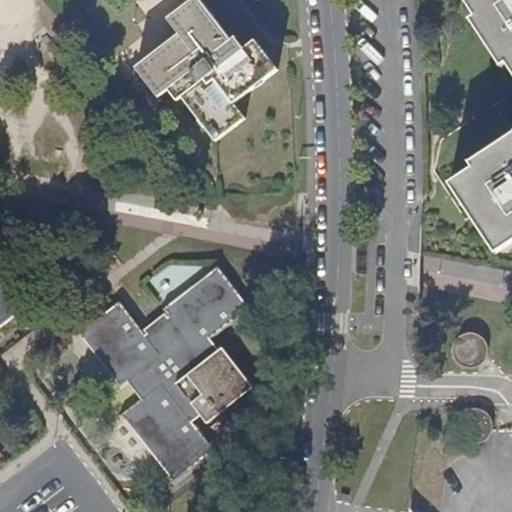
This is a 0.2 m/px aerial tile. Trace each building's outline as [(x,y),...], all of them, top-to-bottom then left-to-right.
[(186,0),(189,3),(169,19),(180,33),(203,63),(213,75),(246,49),(237,37),(234,39),(203,0),(186,0)] [(511,0),(464,0),(511,72),(511,0)] [(159,97),(171,88),(203,63),(180,33),(136,68),(159,97)] [(257,40),(246,49),(213,75),(235,103),(280,69),(257,40)] [(213,75),(203,63),(171,88),(180,99),(183,97),(217,141),(246,117),(235,103),(213,75)] [(511,137),(467,166),(471,172),(447,187),(493,258),(511,245),(511,137)] [(165,309),(170,315),(196,348),(209,338),(248,307),(218,268),(165,309)] [(0,281),(0,329),(23,312),(0,281)] [(120,386),(127,382),(160,356),(145,336),(119,303),(80,334),(120,386)] [(127,382),(141,401),(162,385),(182,411),(192,404),(176,384),(219,351),(209,338),(196,348),(170,315),(145,336),(160,356),(127,382)] [(454,362),(461,368),(466,370),(472,370),(478,368),(482,365),(486,359),(488,352),(486,345),(484,340),(479,336),(476,334),(470,334),(465,334),(460,336),(455,341),(452,348),(452,355),(454,362)] [(223,348),(219,351),(176,384),(192,404),(201,416),(207,423),(253,388),(223,348)] [(213,450),(192,423),(182,411),(162,385),(141,401),(122,415),(173,481),(213,450)] [(192,423),(201,416),(192,404),(182,411),(192,423)] [(461,437),(467,444),(472,446),(478,446),(484,444),(489,440),(493,435),(494,428),(493,420),(490,415),(485,412),(482,410),(477,409),(471,410),(466,411),(461,417),(458,423),(458,431),(461,437)]
